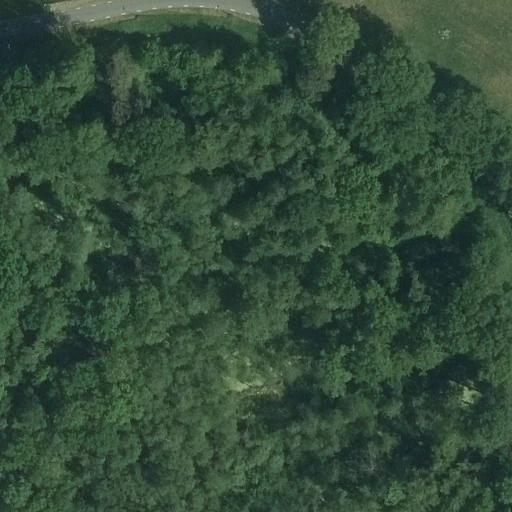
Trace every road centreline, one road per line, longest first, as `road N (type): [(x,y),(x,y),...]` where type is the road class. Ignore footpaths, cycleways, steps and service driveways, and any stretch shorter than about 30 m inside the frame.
road 1 (unclassified): [(215,0),(277,16),(397,83),(485,151),(511,189)]
road 2 (unclassified): [(0,29),(165,0)]
